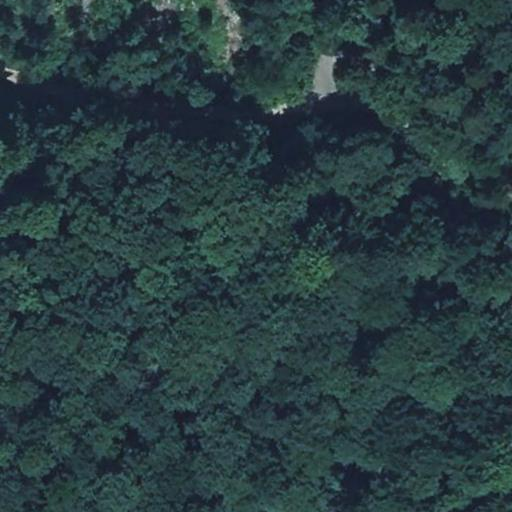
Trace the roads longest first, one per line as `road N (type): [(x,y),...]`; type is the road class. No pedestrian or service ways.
road 1 (track): [(385,511),(430,322),(435,222),(411,161),(361,125)]
road 2 (track): [(361,125),(301,107),(209,114),(135,107),(0,70)]
road 3 (track): [(361,125),(334,67),(321,0)]
